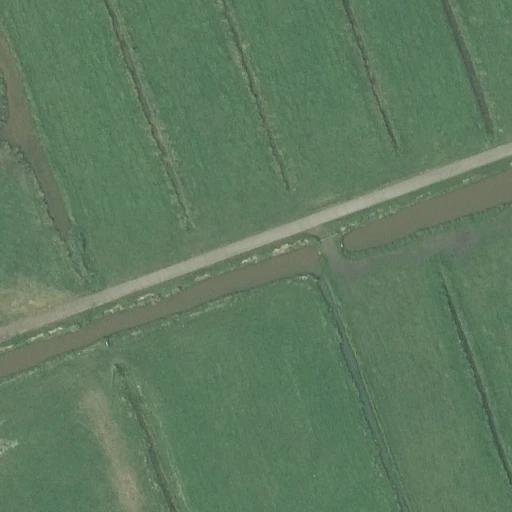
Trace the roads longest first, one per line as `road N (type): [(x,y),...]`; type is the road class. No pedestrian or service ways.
road 1 (track): [(511,147),(0,336)]
road 2 (track): [(317,219),(340,265),(367,270),(457,234)]
